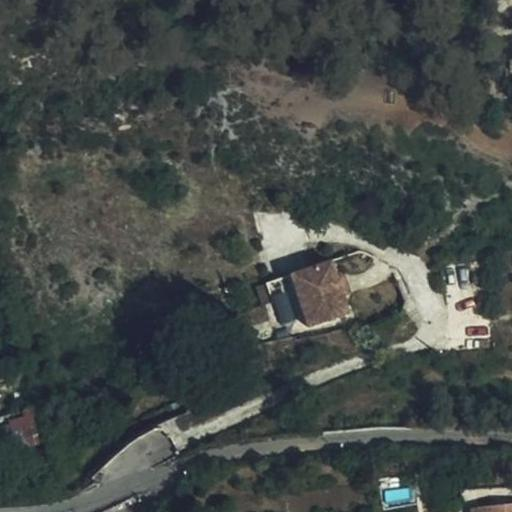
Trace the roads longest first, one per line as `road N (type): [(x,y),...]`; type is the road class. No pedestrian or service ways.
road 1 (residential): [(511,437),(310,439),(173,470)]
road 2 (residential): [(54,511),(173,470)]
